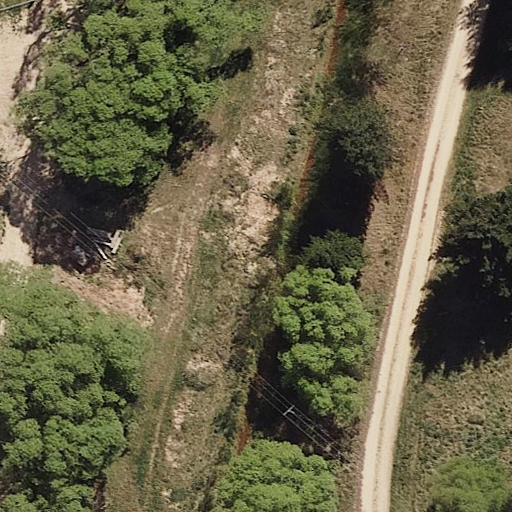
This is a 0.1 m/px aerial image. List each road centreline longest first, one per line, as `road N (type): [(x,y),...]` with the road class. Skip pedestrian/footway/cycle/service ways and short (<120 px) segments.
road 1 (residential): [(464,0),(367,368),(360,511)]
road 2 (track): [(78,0),(51,122),(3,99)]
